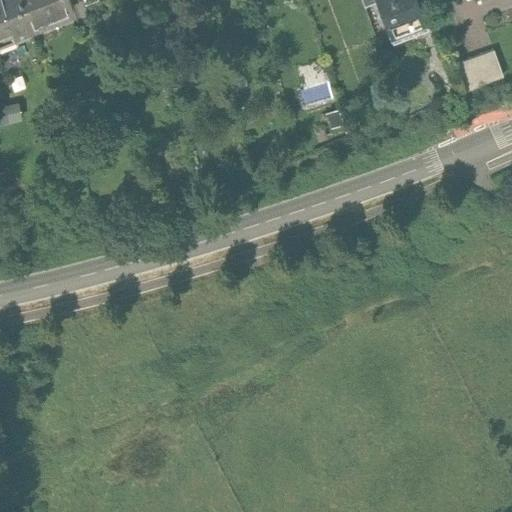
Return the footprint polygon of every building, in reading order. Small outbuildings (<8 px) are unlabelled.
[(18,0),(0,0),(0,30),(26,22),(25,17),(18,0)] [(68,0),(18,0),(25,17),(69,2),(68,0)] [(417,0),(375,0),(388,30),(424,17),(417,0)] [(493,47),(468,56),(478,81),(502,72),(493,47)] [(16,95),(0,97),(0,117),(20,115),(16,95)]
